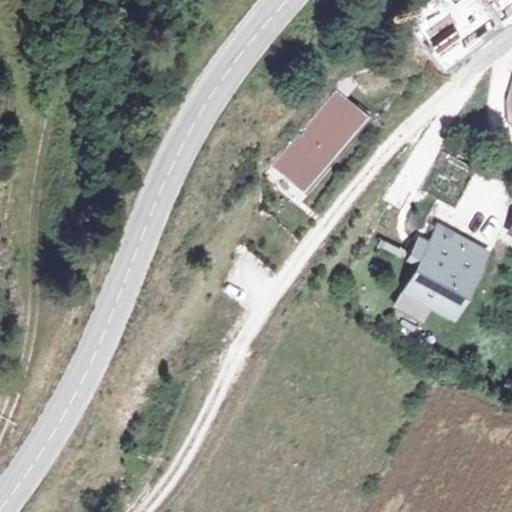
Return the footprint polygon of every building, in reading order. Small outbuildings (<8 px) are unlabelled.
[(457,65),(472,51),(455,34),(440,47),(457,65)] [(334,92),(272,164),(304,191),(366,118),(334,92)] [(419,189),(454,207),(473,169),(438,151),(419,189)] [(484,254),(440,229),(407,288),(451,312),(484,254)] [(451,312),(407,288),(391,319),(399,323),(402,319),(415,326),(426,306),(448,318),(451,312)]
